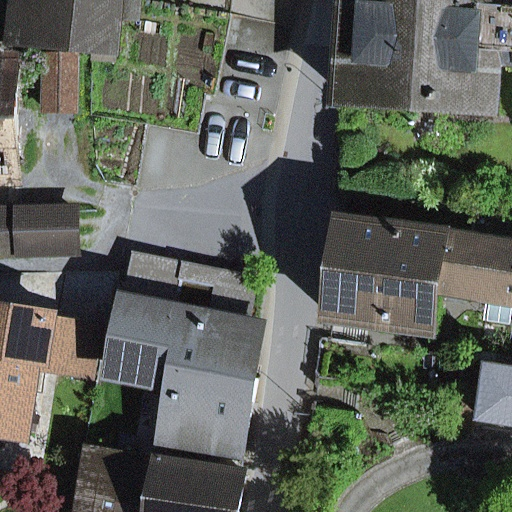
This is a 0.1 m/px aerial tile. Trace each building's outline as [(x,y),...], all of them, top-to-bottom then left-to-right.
[(15,0),(11,45),(117,57),(121,20),(122,0),(15,0)] [(122,0),(121,20),(140,22),(142,0),(141,0),(122,0)] [(511,0),(353,0),(345,98),(494,111),(498,61),(511,62),(511,0)] [(77,56),(49,55),(48,113),(77,113),(77,56)] [(0,175),(19,176),(18,65),(0,65),(0,175)] [(22,212),(22,253),(76,252),(75,211),(22,212)] [(0,253),(22,253),(22,212),(0,212),(0,253)] [(511,301),(511,244),(345,220),(331,318),(435,334),(442,291),(493,299),(511,301)] [(129,303),(250,327),(256,287),(136,264),(129,303)] [(490,318),(511,321),(511,301),(493,299),(490,318)] [(183,365),(251,381),(261,329),(250,327),(129,303),(115,373),(157,381),(161,360),(183,365)] [(32,391),(43,393),(48,364),(56,323),(57,317),(0,307),(0,425),(25,431),(32,391)] [(48,364),(96,371),(103,331),(56,323),(48,364)] [(511,359),(491,357),(490,367),(511,370),(511,359)] [(244,459),(258,382),(251,381),(183,365),(165,443),(244,459)] [(511,370),(490,367),(482,420),(511,424),(511,370)] [(248,476),(92,446),(79,511),(241,511),(247,485),(248,476)]
